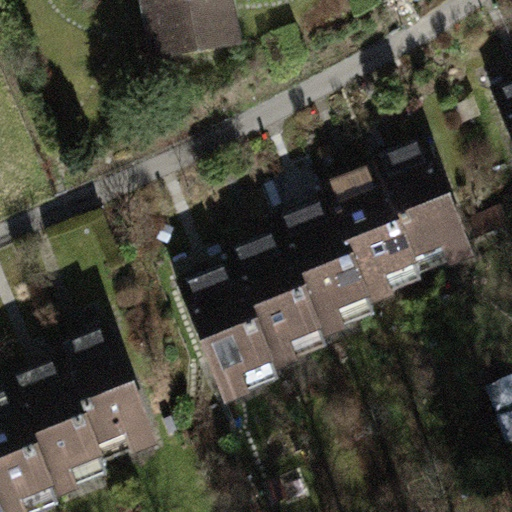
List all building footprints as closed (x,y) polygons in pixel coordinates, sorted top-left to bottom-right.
[(138,0),(150,59),(244,42),(235,0),(138,0)] [(511,87),(497,93),(511,130),(511,87)] [(428,148),(375,169),(379,180),(417,276),(470,256),(428,148)] [(379,180),(326,200),(329,207),(369,308),(422,287),(417,276),(379,180)] [(329,207),(276,228),(280,239),(318,336),(371,315),(369,308),(329,207)] [(280,239),(227,260),(231,270),(270,368),(323,347),(318,336),(280,239)] [(231,270),(178,291),(220,399),(274,378),(270,368),(231,270)] [(113,341),(60,361),(64,373),(102,469),(155,448),(113,341)] [(64,373),(11,393),(14,400),(54,501),(107,480),(102,469),(64,373)] [(14,400),(0,405),(0,511),(45,511),(56,508),(54,501),(14,400)]
